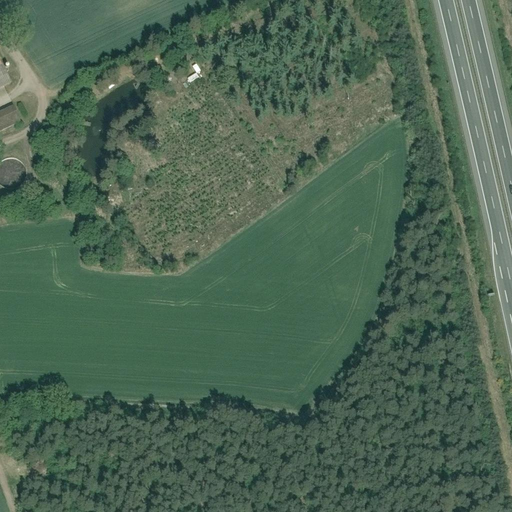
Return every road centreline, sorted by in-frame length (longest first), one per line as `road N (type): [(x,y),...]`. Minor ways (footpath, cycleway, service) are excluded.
road 1 (motorway): [(444,0),(511,290)]
road 2 (motorway): [(511,192),(468,0)]
